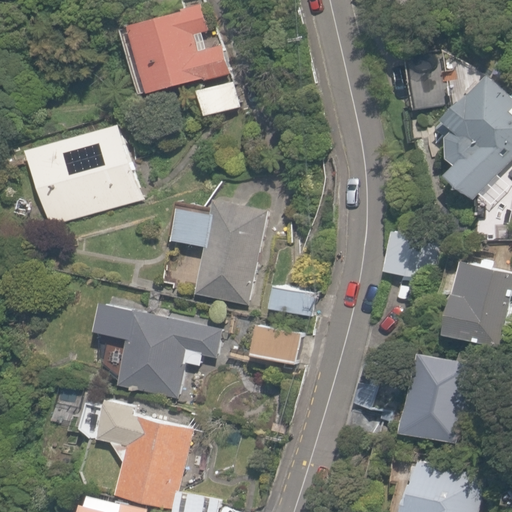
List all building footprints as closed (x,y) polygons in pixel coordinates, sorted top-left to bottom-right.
[(212,20),(206,0),(135,24),(157,90),(225,67),(218,46),(190,55),(182,30),(212,20)] [(474,199),(511,158),(511,93),(490,73),(456,109),(466,118),(442,143),(461,160),(447,174),(474,199)] [(149,196),(125,119),(28,149),(51,226),(149,196)] [(248,305),(273,198),(221,186),(215,213),(181,205),(174,237),(207,245),(196,293),(248,305)] [(422,237),(393,235),(390,271),(419,274),(422,237)] [(511,321),(511,268),(464,259),(450,330),(508,341),(511,321)] [(319,292),(281,283),(275,306),(313,316),(319,292)] [(226,327),(104,295),(96,327),(135,337),(124,381),(179,395),(188,360),(202,364),(205,354),(218,357),(226,327)] [(306,330),(258,321),(252,352),(299,362),(306,330)] [(473,387),(453,349),(419,342),(403,431),(463,442),(473,387)] [(217,511),(222,496),(183,485),(199,423),(106,398),(95,438),(126,446),(114,490),(177,507),(175,511),(217,511)] [(416,458),(407,511),(475,511),(483,469),(416,458)] [(147,511),(84,500),(81,511),(147,511)]
